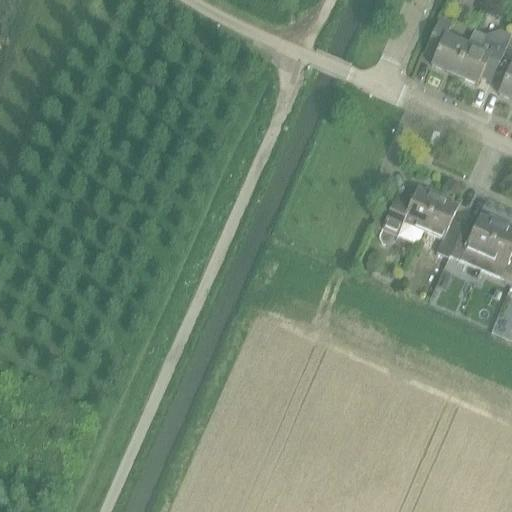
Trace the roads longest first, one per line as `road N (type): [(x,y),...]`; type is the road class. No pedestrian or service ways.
road 1 (residential): [(511,142),(380,86)]
road 2 (unclassified): [(189,0),(306,56)]
